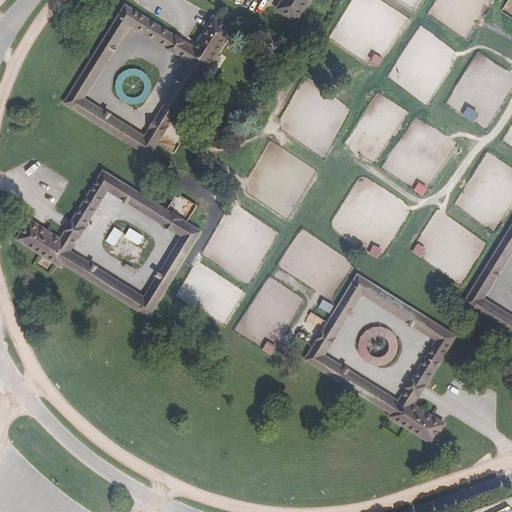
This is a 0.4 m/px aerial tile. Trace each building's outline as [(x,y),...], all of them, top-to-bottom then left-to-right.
[(284,0),(280,7),(299,19),(310,0),(284,0)] [(232,29),(213,17),(212,18),(205,29),(193,49),(183,43),(175,38),(125,7),(65,103),(149,155),(157,141),(170,121),(202,68),(206,71),(232,29)] [(380,65),(384,58),(376,54),(372,61),(380,65)] [(470,105),(464,114),(475,121),(481,112),(470,105)] [(148,316),(200,232),(186,223),(166,211),(103,172),(72,221),(61,240),(55,236),(41,227),(30,221),(29,220),(17,239),(60,265),(61,262),(148,316)] [(414,190),(423,196),(428,188),(419,182),(414,190)] [(511,229),(488,269),(473,292),(465,305),(511,334),(511,229)] [(418,408),(413,404),(424,386),(454,337),(357,277),(328,323),(313,347),(306,360),(392,414),(390,418),(432,443),(444,424),(442,423),(431,416),(418,408)] [(323,300),(319,307),(329,313),(334,306),(323,300)] [(267,341),(262,349),(271,356),(277,347),(267,341)]
